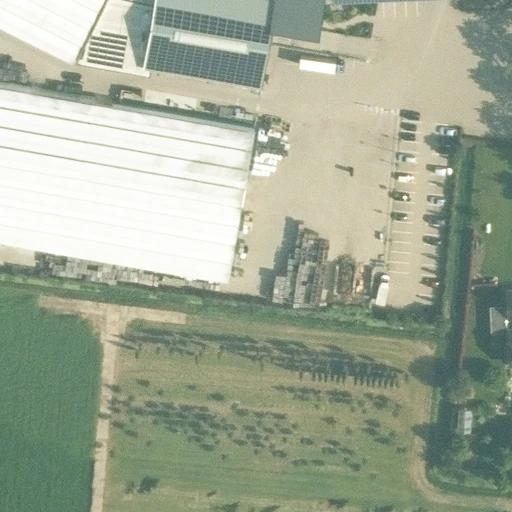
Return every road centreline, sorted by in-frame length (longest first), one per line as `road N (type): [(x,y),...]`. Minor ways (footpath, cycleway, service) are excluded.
road 1 (track): [(94,511),(111,308)]
road 2 (track): [(41,300),(184,317)]
